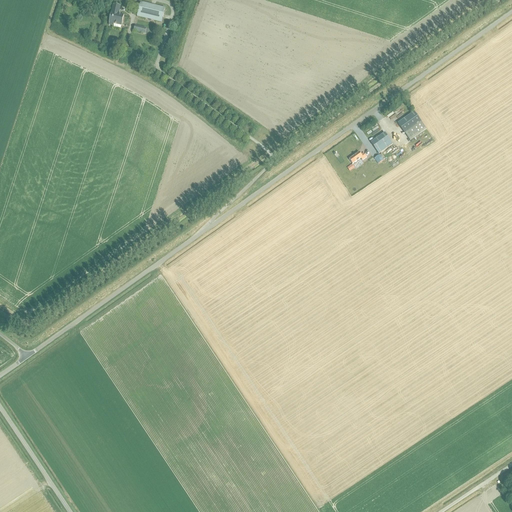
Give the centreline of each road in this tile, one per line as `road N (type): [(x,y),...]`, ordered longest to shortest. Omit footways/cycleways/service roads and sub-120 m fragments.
road 1 (unclassified): [(511,10),(206,226)]
road 2 (unclassified): [(206,226),(273,158),(134,52),(128,39)]
road 3 (unclassified): [(206,226),(27,356)]
road 4 (unclassified): [(70,511),(0,406)]
